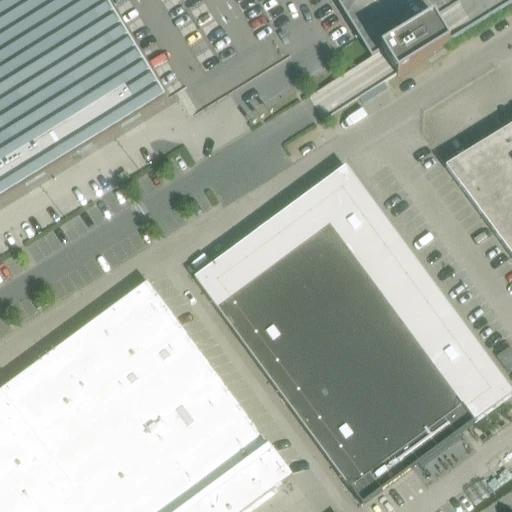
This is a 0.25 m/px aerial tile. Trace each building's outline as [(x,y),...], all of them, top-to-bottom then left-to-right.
[(168,99),(107,0),(0,0),(0,202),(73,158),(80,154),(168,100),(168,99)] [(511,0),(334,0),(359,40),(371,59),(382,53),(396,75),(396,76),(397,77),(447,47),(447,46),(449,45),(511,6),(511,0)] [(511,127),(446,168),(511,258),(511,127)] [(233,251),(194,280),(362,507),(377,496),(418,466),(421,469),(422,468),(419,465),(455,438),(458,442),(459,441),(457,437),(511,396),(511,393),(345,168),(271,223),(233,251)] [(245,511),(291,478),(147,283),(0,391),(0,408),(76,511),(245,511)] [(76,511),(0,408),(0,511),(76,511)]
